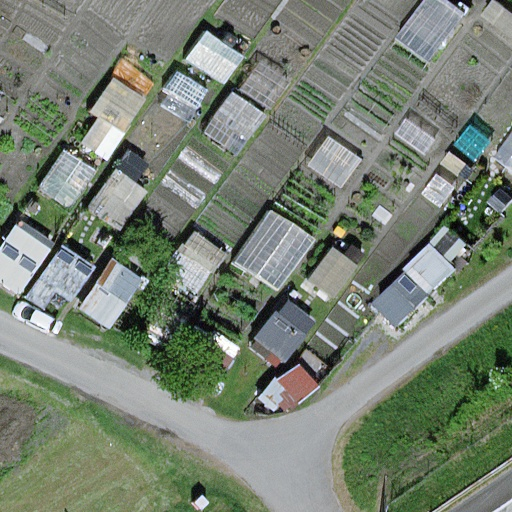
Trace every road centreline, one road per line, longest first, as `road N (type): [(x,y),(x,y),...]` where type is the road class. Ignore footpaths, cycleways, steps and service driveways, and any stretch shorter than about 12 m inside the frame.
road 1 (track): [(511,274),(266,460),(305,511)]
road 2 (unclassified): [(0,335),(266,460)]
